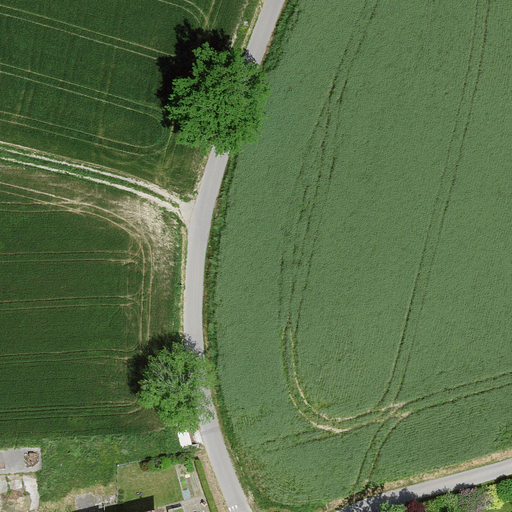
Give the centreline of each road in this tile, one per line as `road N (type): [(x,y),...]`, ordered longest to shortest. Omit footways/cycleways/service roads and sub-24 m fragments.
road 1 (unclassified): [(274,0),(213,172),(194,286),(207,415),(242,511)]
road 2 (unclassified): [(511,466),(352,511)]
